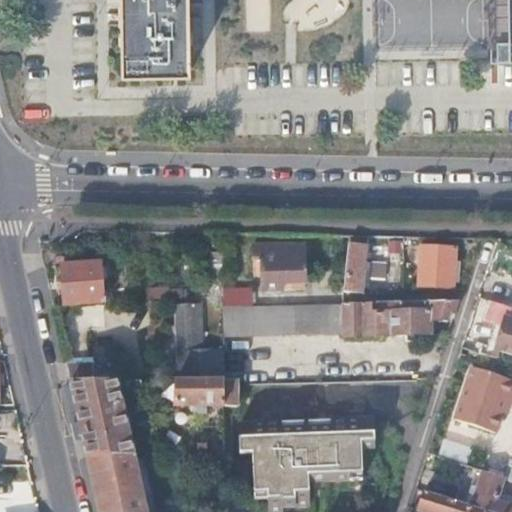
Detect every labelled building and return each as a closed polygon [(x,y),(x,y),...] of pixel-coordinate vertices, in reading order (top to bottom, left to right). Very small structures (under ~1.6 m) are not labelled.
[(189,68),(188,0),(122,0),(123,68),(189,68)] [(511,0),(497,0),(498,65),(511,65),(511,0)] [(402,245),(402,243),(387,243),(387,273),(403,272),(403,267),(402,245)] [(413,244),(402,245),(403,267),(414,267),(413,244)] [(303,245),(252,246),(253,262),(260,261),(261,290),(281,289),(281,283),(305,282),(303,245)] [(367,246),(350,245),(347,291),(363,293),(367,246)] [(422,247),(420,286),(454,288),(456,249),(422,247)] [(211,253),(211,297),(223,296),(223,291),(223,253),(211,253)] [(98,264),(61,265),(63,305),(100,303),(98,264)] [(404,292),(414,291),(413,283),(403,283),(404,292)] [(166,287),(143,288),(144,300),(181,298),(180,289),(166,289),(166,287)] [(250,290),(223,291),(223,296),(223,307),(251,307),(250,290)] [(251,307),(223,307),(223,321),(224,334),(347,332),(347,337),(433,335),(433,323),(449,322),(451,311),(457,311),(460,302),(251,307)] [(511,316),(511,317),(511,314),(511,309),(491,303),(486,322),(496,325),(487,355),(498,359),(501,349),(511,352),(511,316)] [(164,364),(164,380),(174,380),(224,379),(224,361),(224,347),(215,347),(215,350),(201,350),(199,304),(175,305),(175,366),(171,366),(171,364),(164,364)] [(92,359),(67,360),(72,381),(96,381),(92,359)] [(503,404),(508,406),(511,395),(511,389),(471,372),(448,423),(488,439),(503,404)] [(174,405),(224,405),(224,379),(174,380),(174,405)] [(224,379),(224,405),(237,405),(237,379),(224,379)] [(72,381),(88,456),(132,456),(118,395),(143,394),(140,381),(96,381),(72,381)] [(501,421),(508,406),(503,404),(497,419),(501,421)] [(374,422),(244,425),(245,453),(252,453),(254,491),(266,490),(267,511),(276,511),(281,511),(281,506),(294,506),(294,500),(308,499),(308,484),(362,482),(361,451),(375,450),(374,422)] [(140,446),(142,456),(156,456),(153,443),(140,446)] [(144,511),(132,456),(88,456),(101,511),(144,511)] [(505,478),(482,471),(471,507),(486,511),(511,511),(511,506),(497,502),(505,478)] [(486,511),(471,507),(424,491),(418,510),(422,511),(486,511)]
